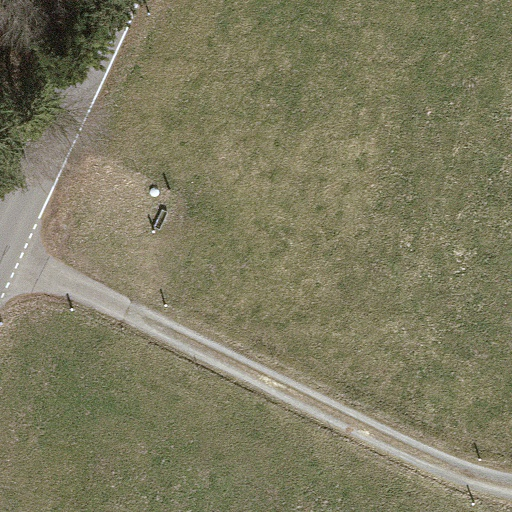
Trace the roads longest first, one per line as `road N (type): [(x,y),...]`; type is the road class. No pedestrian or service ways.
road 1 (track): [(0,251),(452,476),(511,487)]
road 2 (tertiary): [(115,0),(0,247)]
